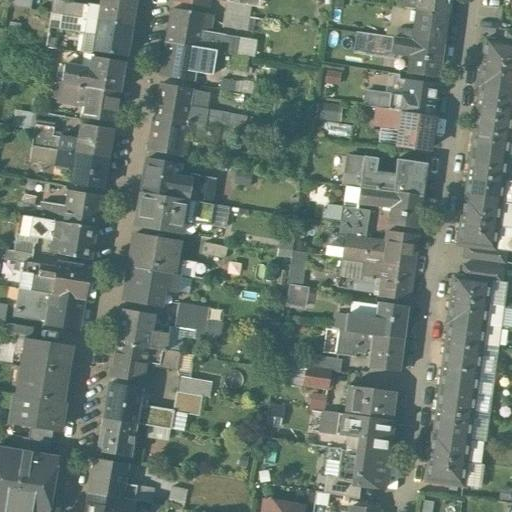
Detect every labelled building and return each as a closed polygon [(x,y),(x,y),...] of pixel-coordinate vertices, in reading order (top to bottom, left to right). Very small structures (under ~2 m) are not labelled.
[(133,0),(103,0),(102,9),(99,22),(129,27),(133,0)] [(449,0),(417,0),(416,10),(446,15),(447,15),(449,0)] [(102,9),(63,2),(61,15),(99,22),(102,9)] [(205,15),(172,9),(166,43),(198,49),(216,52),(219,34),(202,32),(205,15)] [(446,15),(417,10),(414,30),(412,40),(442,45),(446,15)] [(99,22),(61,15),(59,29),(97,36),(99,22)] [(129,27),(99,22),(97,36),(95,50),(124,55),(129,27)] [(414,30),(399,28),(397,38),(412,40),(414,30)] [(238,38),(225,36),(225,35),(219,34),(216,52),(229,54),(236,55),(238,38)] [(381,36),(371,34),(369,49),(379,50),(380,44),(381,36)] [(391,37),(381,36),(380,44),(390,46),(391,37)] [(397,38),(391,37),(390,46),(390,52),(410,55),(412,40),(397,38)] [(442,45),(412,40),(410,55),(407,72),(438,76),(443,45),(442,45)] [(511,43),(485,40),(482,63),(511,67),(511,43)] [(198,49),(166,43),(161,78),(193,83),(196,64),(198,49)] [(216,52),(198,49),(196,64),(214,68),(216,52)] [(229,54),(216,52),(214,68),(226,70),(229,54)] [(123,63),(93,58),(91,70),(88,87),(118,92),(123,63)] [(511,67),(482,63),(479,86),(511,90),(511,67)] [(91,70),(64,66),(61,83),(88,87),(91,70)] [(227,81),(227,90),(246,89),(246,80),(227,81)] [(437,84),(408,80),(406,98),(404,113),(433,117),(437,84)] [(88,87),(61,83),(58,101),(85,105),(88,87)] [(193,90),(160,85),(154,118),(187,124),(190,108),(193,90)] [(511,90),(479,86),(480,87),(477,108),(511,113),(511,90)] [(118,92),(88,87),(85,105),(83,117),(113,122),(118,92)] [(406,98),(391,96),(389,110),(404,113),(406,98)] [(320,101),(316,116),(339,121),(343,106),(320,101)] [(376,109),(367,107),(365,116),(375,118),(376,109)] [(207,111),(190,108),(187,124),(204,126),(207,111)] [(511,113),(477,108),(474,131),(511,136),(511,113)] [(389,110),(376,109),(375,118),(374,123),(387,125),(389,110)] [(14,124),(27,124),(27,110),(14,110),(14,124)] [(404,113),(389,110),(387,125),(402,127),(404,113)] [(222,113),(207,111),(204,126),(220,129),(222,113)] [(433,117),(404,113),(402,127),(399,144),(429,149),(433,117)] [(187,124),(154,118),(149,152),(181,157),(184,140),(187,124)] [(204,126),(187,124),(184,140),(202,143),(204,126)] [(112,129),(82,125),(79,140),(77,154),(106,159),(112,129)] [(220,129),(204,126),(202,143),(217,145),(220,129)] [(511,136),(474,131),(471,154),(511,159),(511,136)] [(70,135),(64,134),(64,138),(60,137),(58,151),(77,154),(79,140),(69,139),(70,135)] [(77,154),(58,151),(55,165),(59,166),(58,169),(64,170),(65,167),(75,168),(77,154)] [(106,159),(77,154),(75,168),(72,184),(101,189),(106,159)] [(511,159),(471,154),(468,176),(503,181),(511,182),(511,159)] [(378,160),(364,158),(360,188),(395,193),(398,176),(376,173),(378,160)] [(180,164),(147,159),(141,194),(174,199),(178,178),(180,164)] [(428,164),(400,160),(398,176),(395,193),(422,197),(428,164)] [(251,175),(236,172),(235,184),(249,187),(251,175)] [(216,179),(191,175),(190,180),(187,201),(212,205),(216,179)] [(503,181),(468,176),(465,198),(464,198),(464,199),(500,204),(503,181)] [(190,180),(178,178),(174,199),(187,201),(190,180)] [(360,188),(349,187),(347,200),(358,202),(360,188)] [(395,193),(360,188),(358,202),(358,203),(393,208),(395,193)] [(100,197),(69,192),(66,211),(64,223),(95,228),(100,197)] [(422,197),(395,193),(393,208),(391,224),(418,228),(422,197)] [(174,199),(141,194),(136,226),(180,233),(182,222),(210,226),(213,205),(174,199)] [(500,204),(464,199),(461,221),(497,226),(500,204)] [(59,207),(42,204),(39,219),(64,223),(66,211),(58,210),(59,207)] [(369,211),(343,207),(341,221),(367,225),(369,211)] [(39,219),(26,217),(24,233),(37,235),(39,219)] [(64,223),(39,219),(37,235),(54,237),(55,228),(63,229),(64,223)] [(367,225),(341,221),(338,237),(345,238),(345,237),(365,240),(367,225)] [(497,226),(461,221),(458,245),(493,250),(497,226)] [(95,228),(64,223),(63,229),(59,254),(89,260),(95,228)] [(416,236),(386,232),(384,248),(382,264),(412,268),(416,236)] [(167,239),(135,233),(129,268),(161,274),(167,239)] [(365,240),(345,237),(345,238),(342,258),(364,261),(364,259),(372,261),(371,262),(382,264),(384,248),(367,246),(368,240),(365,240)] [(179,241),(167,239),(161,274),(179,277),(182,263),(175,262),(179,241)] [(227,248),(204,243),(202,255),(224,259),(227,248)] [(310,258),(297,256),(292,284),(305,286),(310,258)] [(382,264),(364,261),(362,273),(357,272),(355,287),(373,289),(373,287),(379,288),(382,264)] [(56,269),(24,263),(19,289),(52,294),(56,269)] [(88,268),(57,263),(56,269),(52,294),(83,299),(88,268)] [(412,268),(382,264),(379,288),(378,296),(408,300),(412,268)] [(161,274),(129,268),(123,301),(155,306),(158,289),(161,274)] [(179,277),(161,274),(158,289),(176,293),(179,277)] [(505,283),(454,276),(450,300),(486,305),(502,307),(505,283)] [(192,279),(179,277),(176,293),(189,295),(189,294),(191,281),(192,279)] [(238,289),(191,281),(189,294),(236,302),(238,289)] [(52,294),(19,289),(15,312),(48,317),(46,326),(77,331),(83,299),(52,294)] [(486,305),(450,300),(447,322),(483,327),(486,305)] [(0,316),(5,318),(8,304),(0,302),(0,316)] [(208,308),(178,303),(176,315),(206,322),(208,308)] [(407,308),(379,304),(376,322),(375,336),(403,340),(407,308)] [(154,315),(122,309),(116,343),(148,348),(151,332),(154,315)] [(206,322),(176,315),(174,327),(194,331),(204,333),(206,322)] [(376,322),(363,320),(361,334),(375,336),(376,322)] [(483,327),(447,322),(447,323),(448,323),(445,345),(480,350),(483,327)] [(353,331),(340,330),(337,350),(351,351),(353,331)] [(204,333),(194,331),(192,339),(202,341),(204,333)] [(168,334),(151,332),(148,348),(165,351),(168,334)] [(183,337),(168,334),(165,351),(180,354),(183,337)] [(375,336),(361,334),(359,348),(372,350),(375,336)] [(403,340),(375,336),(372,350),(370,368),(399,372),(403,340)] [(73,347),(24,339),(19,367),(24,368),(68,375),(73,347)] [(148,348),(116,343),(111,376),(143,381),(146,364),(148,348)] [(480,350),(445,345),(442,368),(477,372),(480,350)] [(165,351),(148,348),(146,364),(177,369),(180,354),(165,351)] [(341,361),(309,356),(308,369),(330,372),(330,373),(340,374),(341,361)] [(68,375),(24,368),(19,395),(64,403),(68,375)] [(477,372),(442,368),(439,390),(474,395),(477,372)] [(330,372),(308,369),(306,369),(303,387),(327,390),(330,373),(330,372)] [(211,383),(179,377),(176,392),(202,397),(208,398),(211,383)] [(141,390),(109,385),(103,418),(135,423),(170,429),(174,411),(139,405),(141,390)] [(396,392),(348,386),(345,416),(349,417),(392,423),(396,392)] [(474,395),(439,390),(436,413),(471,417),(474,395)] [(202,397),(176,392),(174,406),(199,410),(202,397)] [(322,411),(327,396),(314,392),(309,406),(322,411)] [(19,395),(15,395),(12,410),(17,411),(15,424),(30,427),(53,430),(59,431),(64,403),(19,395)] [(267,423),(284,425),(286,405),(269,403),(267,423)] [(174,410),(172,427),(186,428),(187,411),(174,410)] [(471,417),(436,413),(434,435),(432,435),(468,440),(471,417)] [(338,416),(322,414),(320,433),(335,435),(338,416)] [(345,416),(338,416),(335,435),(346,436),(349,417),(345,416)] [(392,423),(349,417),(346,436),(348,437),(346,451),(361,453),(387,457),(392,423)] [(135,423),(103,418),(97,452),(130,457),(135,423)] [(53,430),(30,427),(28,439),(50,443),(53,430)] [(468,440),(432,435),(429,458),(465,463),(468,440)] [(28,439),(22,438),(20,450),(48,455),(50,443),(28,439)] [(20,450),(0,446),(0,511),(5,511),(46,511),(56,456),(48,455),(20,450)] [(387,457),(361,453),(358,473),(355,493),(357,493),(382,497),(387,457)] [(465,463),(429,458),(426,481),(462,486),(465,463)] [(126,464),(96,459),(90,494),(120,498),(122,484),(126,464)] [(358,473),(328,468),(324,494),(335,496),(356,500),(357,493),(355,493),(358,473)] [(152,488),(122,484),(120,498),(134,501),(150,503),(152,488)] [(324,494),(316,493),(315,502),(334,505),(335,496),(324,494)] [(120,498),(90,494),(86,511),(132,511),(134,501),(120,498)]
